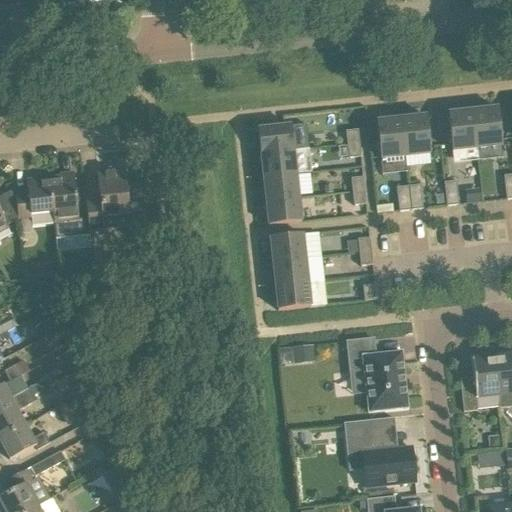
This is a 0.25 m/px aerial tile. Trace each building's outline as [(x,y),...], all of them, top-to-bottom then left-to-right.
[(0,0),(0,26),(19,24),(18,12),(27,12),(27,0),(0,0)] [(498,110),(473,113),(478,150),(502,148),(498,110)] [(478,150),(473,113),(449,115),(453,153),(478,150)] [(426,118),(402,120),(406,158),(430,156),(426,118)] [(402,120),(377,123),(382,161),(406,158),(402,120)] [(295,152),(292,128),(258,132),(261,156),(295,152)] [(348,146),(361,145),(359,132),(347,133),(348,146)] [(348,146),(350,160),(362,159),(361,145),(348,146)] [(295,153),(295,152),(261,156),(261,157),(262,157),(264,180),(297,176),(294,153),(295,153)] [(124,169),(97,171),(101,200),(86,201),(89,233),(104,232),(103,219),(129,216),(124,169)] [(53,213),(55,225),(56,239),(80,236),(85,231),(84,219),(78,220),(74,174),(60,175),(60,178),(50,179),(54,213),(53,213)] [(299,200),(297,176),(264,180),(267,204),(299,200)] [(50,179),(27,181),(28,194),(16,195),(18,221),(31,219),(32,227),(55,225),(53,213),(54,213),(50,179)] [(354,194),(366,192),(364,179),(352,180),(354,194)] [(446,184),(448,208),(460,207),(458,183),(446,184)] [(410,188),(412,212),(424,211),(422,187),(410,188)] [(398,190),(400,214),(412,212),(410,188),(398,190)] [(0,233),(9,229),(8,226),(18,221),(16,195),(15,190),(0,198),(0,201),(4,210),(0,212),(0,233)] [(465,191),(466,203),(481,202),(480,190),(465,191)] [(354,194),(355,207),(367,206),(366,192),(354,194)] [(302,224),(299,200),(267,204),(270,228),(302,224)] [(306,260),(304,236),(271,240),(274,264),(306,260)] [(360,255),(372,253),(371,240),(359,241),(360,255)] [(362,268),(374,267),(372,253),(360,255),(362,268)] [(309,284),(306,260),(274,264),(276,288),(309,284)] [(51,289),(62,288),(62,279),(50,280),(51,289)] [(312,309),(309,284),(276,288),(279,312),(312,309)] [(364,288),(366,303),(378,301),(376,287),(364,288)] [(0,336),(17,327),(14,320),(0,327),(0,336)] [(401,354),(379,356),(376,357),(375,344),(375,340),(347,342),(348,347),(350,374),(364,372),(366,395),(368,414),(407,409),(408,409),(401,354)] [(315,364),(313,348),(293,350),(293,351),(294,361),(294,365),(315,364)] [(511,353),(494,356),(499,397),(500,410),(511,408),(511,353)] [(494,356),(471,358),(474,381),(471,384),(461,385),(464,414),(478,413),(476,400),(499,397),(494,356)] [(17,366),(23,376),(30,372),(25,362),(17,366)] [(23,376),(16,366),(4,373),(10,383),(23,376)] [(40,383),(31,388),(35,395),(44,390),(40,383)] [(0,414),(33,396),(30,390),(11,400),(4,387),(0,388),(0,414)] [(0,440),(25,427),(18,412),(37,402),(33,396),(0,414),(0,440)] [(64,437),(60,430),(46,438),(44,434),(32,440),(25,427),(0,440),(0,442),(10,461),(35,447),(38,451),(50,444),(50,445),(64,437)] [(489,438),(490,450),(502,449),(501,437),(489,438)] [(367,454),(362,455),(363,467),(364,471),(366,490),(415,484),(412,449),(399,451),(398,451),(368,454),(367,454)] [(66,461),(61,452),(30,469),(35,478),(66,461)] [(491,466),(505,464),(504,453),(490,455),(491,466)] [(0,503),(4,511),(27,511),(37,507),(26,485),(33,481),(27,471),(6,482),(12,492),(0,498),(0,503)] [(395,498),(366,501),(367,502),(368,511),(418,511),(414,511),(395,511),(394,499),(395,499),(395,498)] [(511,511),(511,508),(489,511),(487,498),(473,499),(474,511),(511,511)] [(59,511),(53,499),(38,507),(37,507),(27,511),(59,511)]
